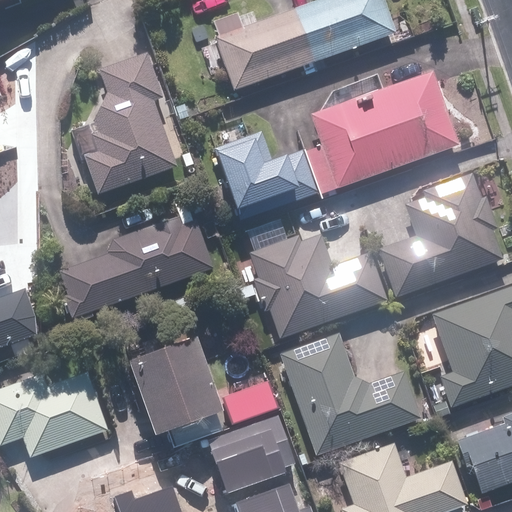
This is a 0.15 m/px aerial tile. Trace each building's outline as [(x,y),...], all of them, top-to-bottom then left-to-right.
[(317,0),(289,10),(312,73),(322,70),(318,60),(389,35),(376,0),(317,0)] [(232,16),(209,24),(214,37),(209,39),(228,93),(298,67),(301,77),(312,73),(289,10),(250,24),(247,15),(233,19),(232,16)] [(100,95),(87,122),(92,134),(85,136),(91,154),(78,159),(91,195),(170,168),(147,103),(156,100),(141,56),(92,72),(100,95)] [(298,153),(311,193),(313,196),(451,148),(425,74),(304,116),(315,147),(298,153)] [(184,118),(180,106),(171,109),(175,121),(184,118)] [(311,193),(298,153),(276,161),(274,157),(265,161),(256,135),(205,152),(230,222),(311,193)] [(184,153),(175,157),(181,169),(190,164),(184,153)] [(466,175),(418,193),(420,200),(400,207),(411,238),(374,251),(391,298),(497,261),(486,232),(492,230),(481,198),(475,200),(466,175)] [(101,258),(54,274),(62,297),(58,298),(65,319),(207,270),(191,222),(187,224),(180,202),(169,206),(173,219),(105,242),(100,253),(101,258)] [(253,280),(247,282),(248,285),(234,290),(241,309),(255,304),(259,314),(265,312),(274,340),(380,302),(363,254),(326,267),(315,237),(296,244),(293,237),(282,241),(275,221),(247,231),(254,251),(244,253),(253,280)] [(0,347),(36,334),(35,316),(26,288),(0,297),(0,347)] [(511,290),(507,288),(426,317),(447,374),(434,378),(445,409),(511,384),(511,290)] [(333,335),(275,355),(310,457),(414,421),(398,374),(363,386),(348,378),(333,335)] [(117,364),(143,436),(165,428),(171,448),(219,432),(186,340),(117,364)] [(0,387),(0,445),(18,439),(25,459),(102,431),(81,374),(42,388),(40,383),(28,378),(0,387)] [(266,388),(228,401),(236,424),(275,411),(266,388)] [(440,403),(429,408),(434,420),(445,416),(440,403)] [(511,412),(496,418),(499,425),(448,443),(457,470),(463,467),(473,495),(511,481),(511,412)] [(209,440),(228,492),(286,471),(284,467),(295,463),(278,415),(209,440)] [(348,508),(336,511),(335,511),(445,511),(460,507),(445,463),(399,480),(387,445),(333,464),(348,508)] [(312,511),(310,506),(299,510),(289,482),(235,501),(239,511),(312,511)] [(182,511),(174,488),(135,502),(132,490),(116,496),(121,511),(182,511)] [(483,497),(472,502),(475,511),(480,511),(488,509),(483,497)]
